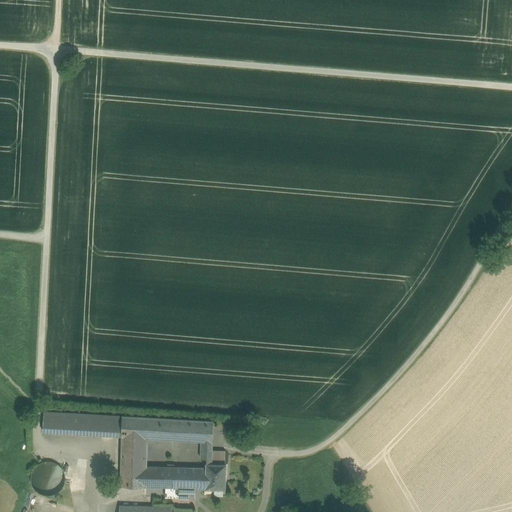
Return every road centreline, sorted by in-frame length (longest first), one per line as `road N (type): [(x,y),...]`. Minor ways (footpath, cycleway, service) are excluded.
road 1 (track): [(0,46),(511,87)]
road 2 (track): [(58,0),(35,430),(59,448)]
road 3 (track): [(511,217),(464,291),(333,443),(318,451),(232,455)]
